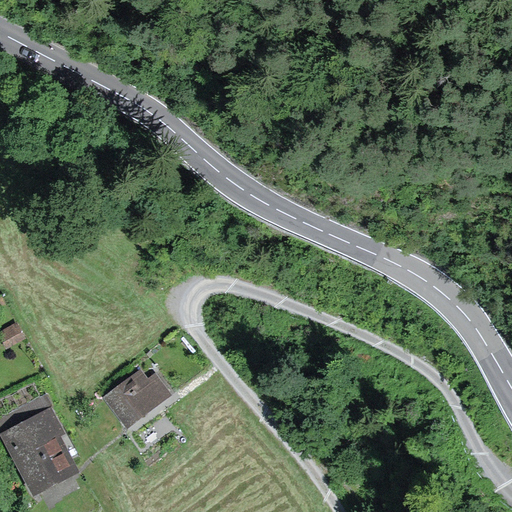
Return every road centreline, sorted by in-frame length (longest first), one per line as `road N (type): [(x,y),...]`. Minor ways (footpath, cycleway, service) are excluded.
road 1 (track): [(339,511),(201,337),(197,299),(222,285),(383,344),(440,379),(485,463),(511,491)]
road 2 (secondary): [(511,389),(471,320),(430,282),(273,208),(149,112),(0,33)]
